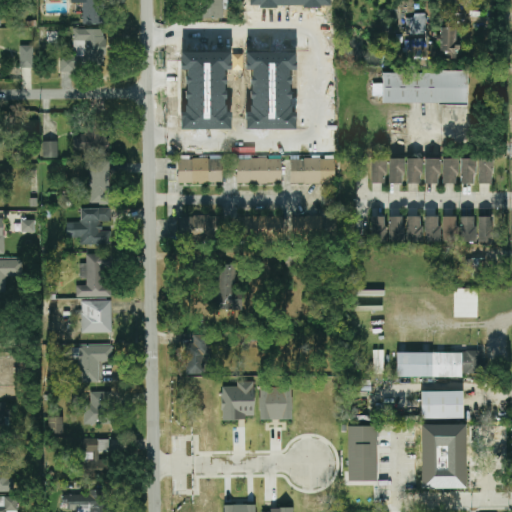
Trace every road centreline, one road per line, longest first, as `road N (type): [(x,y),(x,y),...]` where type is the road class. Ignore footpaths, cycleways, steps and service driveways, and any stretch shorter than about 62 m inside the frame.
road 1 (tertiary): [(158,511),(148,0)]
road 2 (residential): [(151,93),(0,95)]
